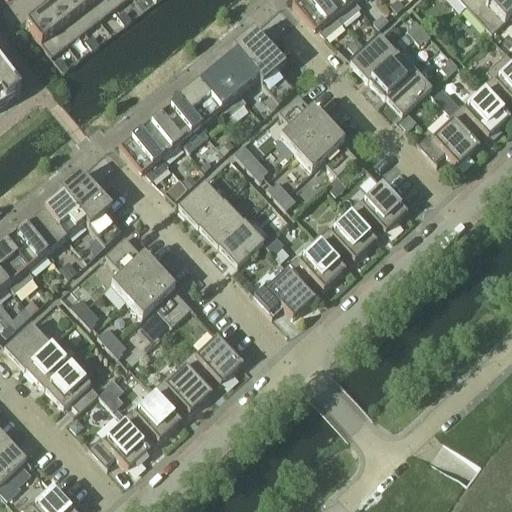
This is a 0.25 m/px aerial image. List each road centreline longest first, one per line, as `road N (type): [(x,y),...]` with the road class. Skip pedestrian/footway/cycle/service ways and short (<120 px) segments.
road 1 (residential): [(292,369),(115,174)]
road 2 (residential): [(453,218),(287,29)]
road 3 (residential): [(453,218),(292,369)]
road 4 (residential): [(292,369),(134,511)]
road 5 (residential): [(117,511),(0,383)]
road 6 (residential): [(511,346),(384,460)]
road 7 (residential): [(384,460),(292,369)]
